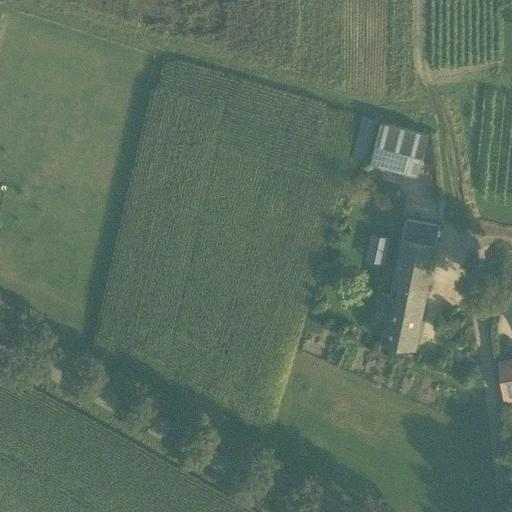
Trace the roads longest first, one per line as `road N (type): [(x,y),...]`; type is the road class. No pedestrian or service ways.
road 1 (unclassified): [(302,511),(0,346)]
road 2 (unclassified): [(501,511),(482,344),(490,306)]
